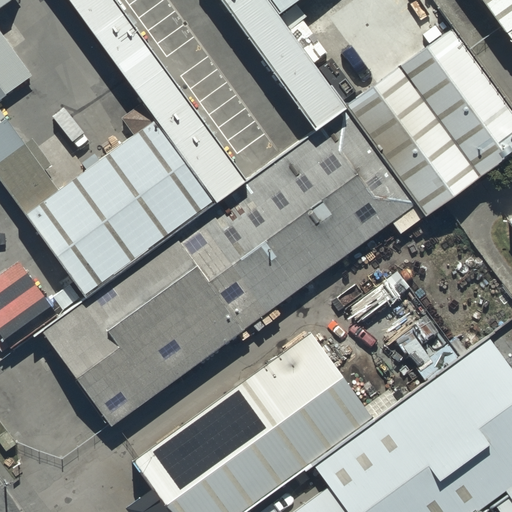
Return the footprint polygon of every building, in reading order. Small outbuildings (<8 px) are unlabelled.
[(0,0),(0,77),(25,59),(0,25),(0,0)] [(235,150),(126,0),(74,0),(143,94),(15,186),(74,267),(235,150)] [(344,111),(278,16),(266,0),(212,0),(311,135),(344,111)] [(301,0),(266,0),(278,16),(301,0)] [(511,0),(482,0),(511,40),(511,0)] [(511,112),(452,33),(348,112),(419,212),(427,220),(511,156),(511,112)] [(419,212),(348,112),(42,332),(113,429),(419,212)] [(511,223),(511,183),(493,197),(511,223)] [(18,258),(0,270),(0,350),(0,351),(56,311),(18,258)] [(384,268),(389,274),(350,304),(360,319),(388,298),(393,304),(401,298),(398,294),(410,285),(397,268),(396,269),(391,263),(384,268)] [(180,511),(205,511),(305,440),(369,394),(310,313),(130,442),(180,511)] [(511,456),(511,363),(478,316),(369,394),(305,440),(321,462),(252,511),(434,511),(455,497),(511,456)] [(466,511),(455,497),(434,511),(466,511)]
